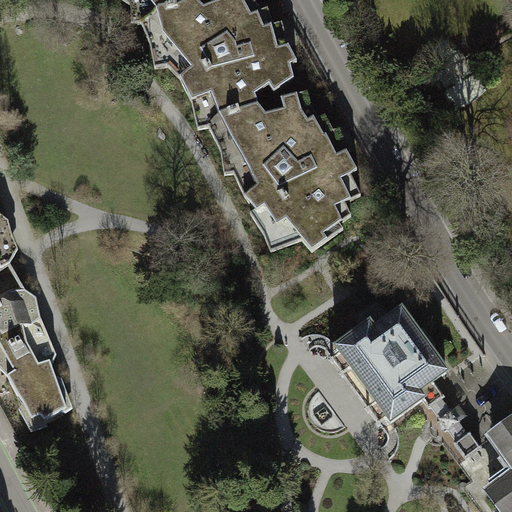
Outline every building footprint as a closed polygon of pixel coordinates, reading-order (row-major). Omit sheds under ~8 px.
[(177,10),(195,0),(122,0),(130,6),(131,25),(142,25),(158,12),(175,7),(177,10)] [(203,8),(195,0),(177,10),(175,7),(158,12),(142,25),(150,46),(154,68),(167,67),(180,81),(191,103),(197,130),(209,128),(221,114),(236,110),(237,112),(259,107),(255,97),(268,87),(274,94),(293,79),(290,67),(297,63),(287,45),(282,23),(273,25),(267,8),(260,11),(254,0),(220,0),(221,1),(203,8)] [(265,116),(259,107),(237,112),(236,110),(221,114),(209,128),(221,152),(224,176),(233,175),(243,196),(255,210),(249,214),(263,234),(269,253),(301,241),(313,253),(342,231),(339,226),(351,216),(344,204),(360,196),(351,175),(357,171),(345,151),(340,129),(334,132),(324,116),(318,119),(310,108),(308,93),(281,100),(284,111),(265,116)] [(0,298),(11,294),(25,291),(10,264),(16,253),(11,237),(8,221),(0,215),(0,298)] [(11,294),(0,298),(0,370),(9,380),(23,404),(19,412),(31,433),(47,429),(47,420),(61,413),(66,416),(73,409),(62,379),(56,377),(53,366),(56,357),(39,316),(36,297),(25,291),(11,294)] [(417,395),(433,383),(447,372),(401,311),(388,321),(376,305),(361,316),(368,325),(336,349),(341,356),(345,353),(354,364),(349,368),(376,403),(379,400),(388,411),(383,415),(389,424),(421,400),(417,395)] [(444,398),(433,383),(417,395),(421,400),(427,407),(429,405),(456,440),(453,443),(465,459),(481,447),(470,433),(468,435),(441,400),(444,398)] [(511,511),(511,422),(492,437),(507,456),(501,460),(511,475),(489,492),(503,511),(511,511)]
